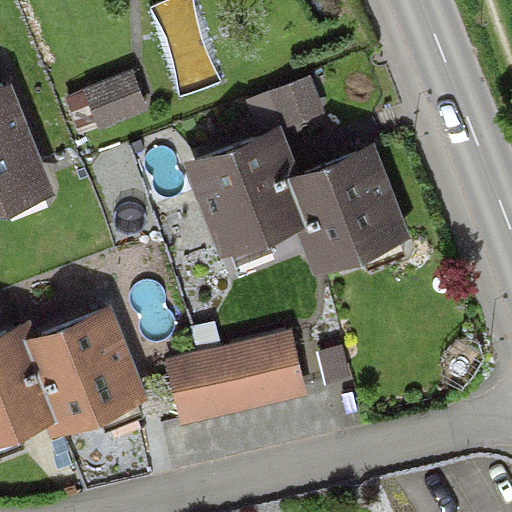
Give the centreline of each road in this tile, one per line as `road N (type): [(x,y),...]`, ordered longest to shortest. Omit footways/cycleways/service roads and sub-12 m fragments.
road 1 (residential): [(511,417),(358,447),(137,511)]
road 2 (secondary): [(421,0),(511,227)]
